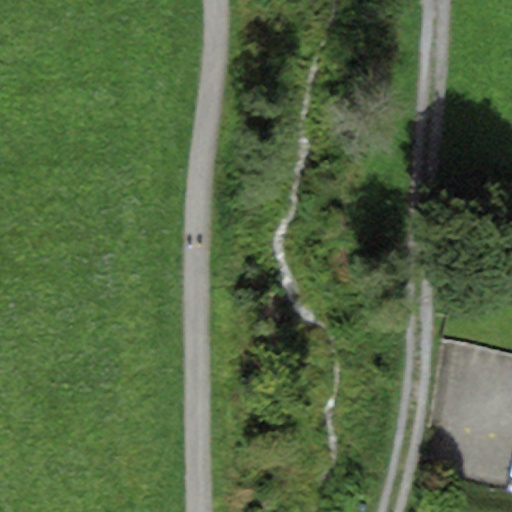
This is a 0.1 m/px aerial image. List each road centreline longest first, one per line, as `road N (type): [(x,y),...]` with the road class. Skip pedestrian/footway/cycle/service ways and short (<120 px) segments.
road 1 (track): [(383,511),(438,280),(444,0)]
road 2 (primary): [(0,60),(511,56)]
